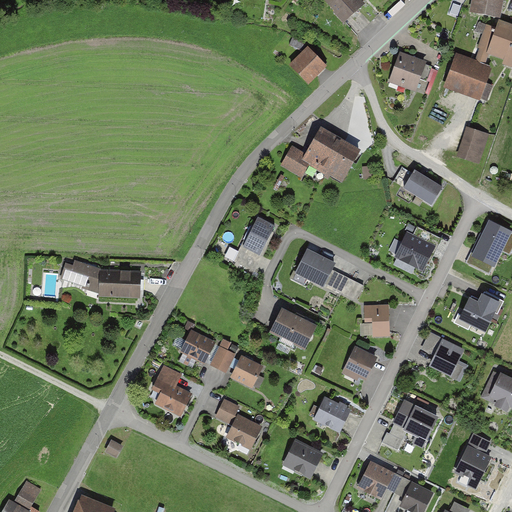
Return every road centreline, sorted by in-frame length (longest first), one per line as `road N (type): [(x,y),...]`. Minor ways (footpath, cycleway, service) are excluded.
road 1 (residential): [(359,59),(243,168),(110,411)]
road 2 (residential): [(323,511),(487,197)]
road 3 (residential): [(311,511),(110,411)]
road 4 (residential): [(487,197),(386,136),(359,59)]
road 5 (track): [(110,411),(0,354)]
